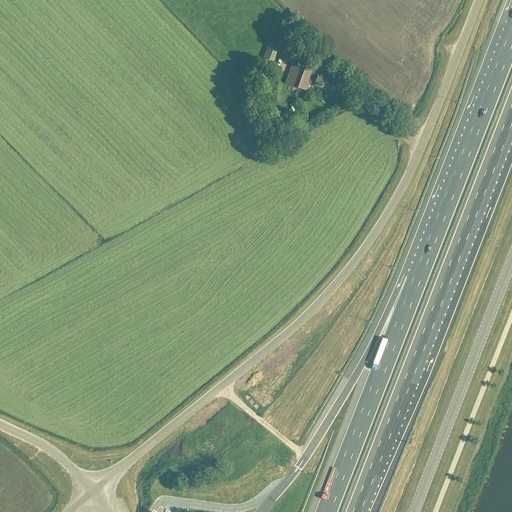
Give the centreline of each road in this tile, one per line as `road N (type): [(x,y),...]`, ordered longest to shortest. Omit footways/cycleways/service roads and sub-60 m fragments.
road 1 (unclassified): [(91,492),(282,336),(344,273),(406,178),(478,0)]
road 2 (motorway): [(357,511),(511,115)]
road 3 (unclassified): [(413,511),(511,258)]
road 4 (motorway): [(511,33),(415,281)]
road 5 (motorway): [(415,281),(326,511)]
